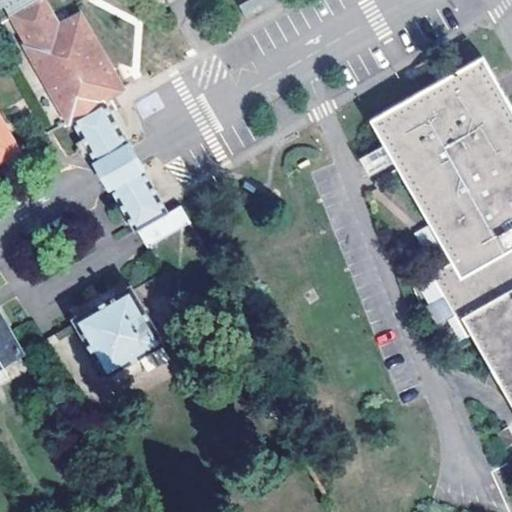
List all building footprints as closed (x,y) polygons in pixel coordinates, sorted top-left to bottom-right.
[(190,223),(180,206),(168,213),(135,155),(103,100),(122,89),(129,85),(128,83),(120,86),(80,15),(58,27),(43,0),(36,0),(11,14),(28,44),(25,46),(69,123),(71,121),(103,177),(135,232),(138,230),(149,247),(190,223)] [(247,0),(240,4),(247,17),(276,0),(247,0)] [(369,121),(450,262),(459,278),(511,246),(511,120),(477,59),(369,121)] [(0,116),(0,161),(19,150),(0,116)] [(369,176),(391,164),(382,146),(359,158),(369,176)] [(467,326),(462,316),(511,286),(511,246),(459,278),(450,262),(430,274),(461,329),(467,326)] [(225,279),(195,296),(199,304),(213,296),(237,338),(253,329),(225,279)] [(511,286),(462,316),(467,326),(511,403),(511,455),(505,459),(511,471),(511,483),(504,488),(511,501),(511,286)] [(132,287),(75,319),(108,377),(164,344),(132,287)] [(0,315),(0,362),(20,351),(0,315)] [(0,382),(11,379),(7,368),(0,370),(0,382)] [(505,448),(511,444),(511,431),(509,426),(497,432),(505,448)]
